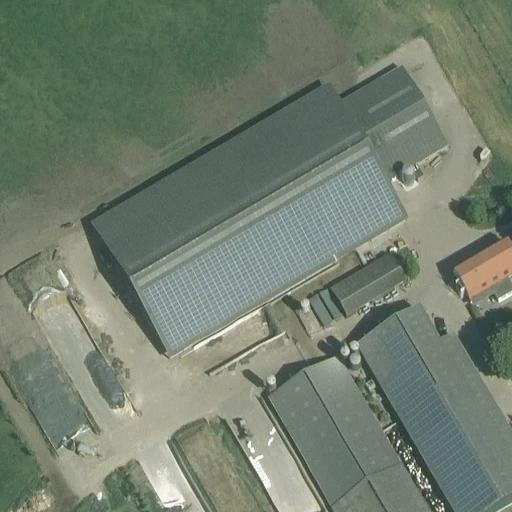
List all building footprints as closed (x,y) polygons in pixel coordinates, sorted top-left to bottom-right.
[(402,70),(340,106),(387,186),(449,150),(402,70)] [(171,363),(409,224),(387,186),(340,106),(329,89),(92,228),(171,363)] [(491,291),(499,303),(511,295),(511,290),(507,282),(511,279),(511,256),(504,243),(453,274),(470,303),(491,291)] [(440,346),(420,312),(357,349),(450,511),(497,511),(511,503),(511,437),(454,338),(440,346)] [(338,361),(270,400),(332,508),(334,511),(425,511),(400,468),(382,437),(343,370),(338,361)]
